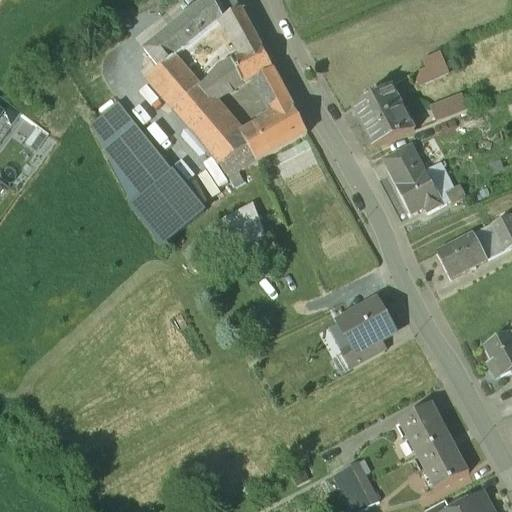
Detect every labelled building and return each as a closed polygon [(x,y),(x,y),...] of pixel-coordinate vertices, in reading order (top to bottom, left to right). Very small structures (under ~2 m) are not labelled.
[(242,138),(215,102),(243,84),(232,63),(219,70),(202,89),(174,59),(222,20),(234,42),(252,33),(242,14),(233,0),(210,0),(145,53),(160,71),(148,82),(200,141),(228,179),(257,163),(243,137),(242,138)] [(252,33),(234,42),(243,53),(258,45),(252,33)] [(258,45),(243,53),(245,55),(232,63),(243,84),(271,70),(258,45)] [(440,57),(422,64),(425,72),(412,78),(417,89),(447,76),(440,57)] [(273,72),(254,82),(261,96),(280,86),(273,72)] [(280,86),(261,96),(268,109),(287,100),(280,86)] [(392,89),(352,110),(357,120),(397,100),(392,89)] [(461,98),(431,110),(437,126),(468,114),(461,98)] [(287,100),(268,109),(274,120),(243,137),(257,163),(307,136),(287,100)] [(397,100),(357,120),(374,150),(415,135),(397,100)] [(0,119),(11,128),(20,116),(0,101),(0,119)] [(171,169),(117,105),(92,125),(132,200),(171,169)] [(46,139),(35,130),(24,146),(36,154),(46,139)] [(412,149),(383,164),(390,177),(419,162),(412,149)] [(419,162),(390,177),(412,219),(425,212),(428,218),(442,211),(440,205),(441,204),(419,162)] [(204,212),(174,175),(135,207),(160,248),(204,212)] [(460,189),(447,195),(452,207),(465,201),(460,189)] [(252,207),(216,226),(228,259),(264,240),(252,207)] [(511,220),(510,218),(491,228),(505,254),(511,250),(511,220)] [(184,257),(196,274),(228,259),(216,226),(184,257)] [(473,236),(436,255),(450,282),(487,264),(473,236)] [(377,303),(339,324),(353,349),(357,357),(380,345),(390,339),(381,324),(387,321),(377,303)] [(395,336),(387,321),(381,324),(390,339),(395,336)] [(511,336),(486,350),(501,380),(511,374),(511,336)] [(380,345),(357,357),(353,349),(344,354),(354,371),(385,354),(380,345)] [(450,442),(433,409),(399,426),(417,459),(450,442)] [(469,477),(450,442),(417,459),(436,494),(469,477)] [(370,485),(359,465),(345,472),(356,492),(370,485)] [(370,485),(356,492),(366,511),(380,504),(370,485)] [(456,511),(490,511),(483,498),(456,511)]
